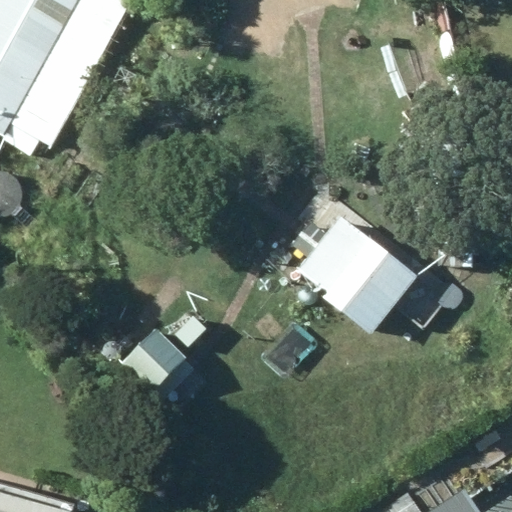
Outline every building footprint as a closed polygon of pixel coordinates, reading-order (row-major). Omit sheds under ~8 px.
[(0,0),(0,137),(33,156),(41,143),(52,149),(136,0),(0,0)] [(511,130),(491,135),(511,222),(511,130)] [(378,341),(427,274),(346,212),(301,271),(378,341)] [(158,322),(123,354),(155,389),(190,357),(158,322)] [(487,511),(474,491),(438,511),(487,511)] [(54,511),(0,497),(0,511),(54,511)]
